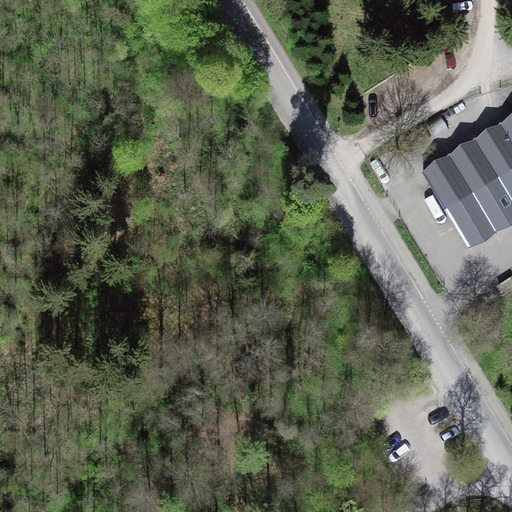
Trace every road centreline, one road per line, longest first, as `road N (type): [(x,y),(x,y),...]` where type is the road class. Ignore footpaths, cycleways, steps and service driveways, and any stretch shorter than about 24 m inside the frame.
road 1 (unclassified): [(511,482),(225,0)]
road 2 (track): [(489,0),(484,53),(463,84),(327,167)]
